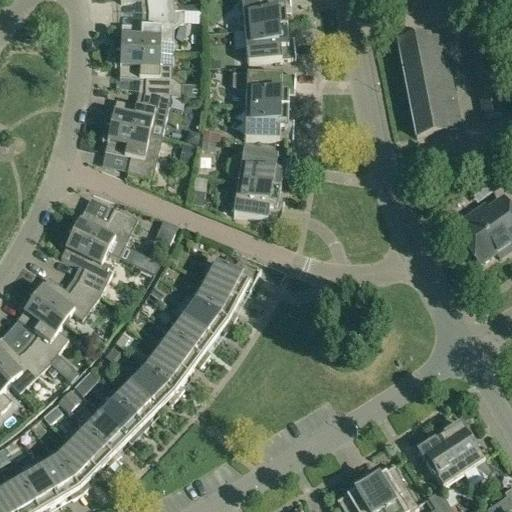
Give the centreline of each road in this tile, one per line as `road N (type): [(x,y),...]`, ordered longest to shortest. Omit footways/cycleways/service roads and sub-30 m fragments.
road 1 (residential): [(411,257),(362,280),(336,277),(59,168)]
road 2 (unclassified): [(204,511),(467,352)]
road 3 (residential): [(411,257),(373,146),(344,0)]
road 4 (residential): [(59,168),(79,79),(78,0)]
road 5 (residential): [(0,279),(59,168)]
